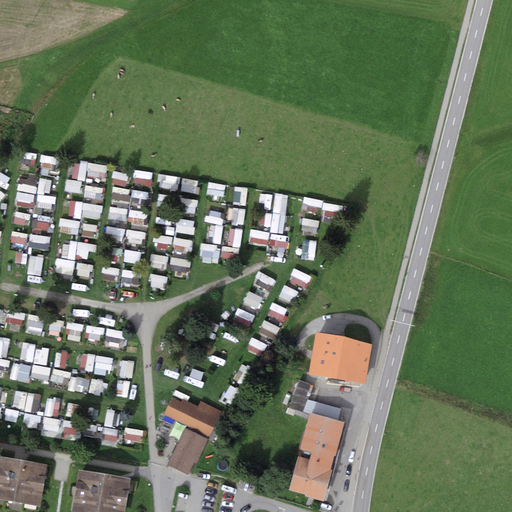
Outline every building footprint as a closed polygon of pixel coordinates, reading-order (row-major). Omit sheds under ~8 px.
[(24,157),(23,168),(35,170),(37,158),(24,157)] [(56,180),(59,162),(43,159),(40,178),(56,180)] [(73,167),(72,184),(87,184),(87,190),(106,190),(107,168),(73,167)] [(133,187),(151,190),(154,177),(136,174),(133,187)] [(111,188),(127,192),(129,178),(114,175),(111,188)] [(0,176),(0,189),(6,193),(11,183),(0,176)] [(162,192),(178,194),(179,181),(164,180),(162,192)] [(49,201),(51,183),(39,182),(34,233),(45,234),(44,240),(48,240),(50,221),(41,220),(42,212),(54,213),(55,201),(49,201)] [(81,198),(82,185),(66,183),(65,196),(81,198)] [(181,196),(197,197),(199,185),(183,183),(181,196)] [(35,210),(35,184),(18,184),(17,210),(35,210)] [(224,201),(226,189),(208,187),(207,199),(224,201)] [(87,189),(84,201),(102,205),(105,193),(87,189)] [(113,191),(110,210),(127,213),(130,193),(113,191)] [(246,210),(247,192),(235,191),(234,209),(246,210)] [(146,210),(146,195),(133,195),(133,210),(146,210)] [(195,218),(198,205),(177,200),(177,201),(159,198),(157,211),(195,218)] [(268,218),(267,237),(284,238),(287,199),(275,198),(274,218),(268,218)] [(70,221),(102,222),(102,207),(70,207),(70,221)] [(324,208),(323,219),(342,221),(343,209),(324,208)] [(127,225),(128,213),(110,211),(109,223),(127,225)] [(232,229),(244,229),(245,213),(233,212),(232,229)] [(146,227),(147,215),(130,214),(130,227),(146,227)] [(27,230),(30,219),(16,215),(14,227),(27,230)] [(208,215),(207,228),(223,229),(224,217),(208,215)] [(59,235),(78,238),(80,225),(61,222),(59,235)] [(193,239),(195,225),(178,223),(177,237),(193,239)] [(82,241),(95,241),(95,229),(83,229),(82,241)] [(222,248),(222,230),(207,229),(207,248),(222,248)] [(109,231),(106,244),(122,247),(125,234),(109,231)] [(230,232),(228,250),(241,251),(242,233),(230,232)] [(252,233),(249,247),(268,250),(270,237),(252,233)] [(127,235),(127,247),(144,246),(143,234),(127,235)] [(13,235),(11,247),(25,250),(27,238),(13,235)] [(30,250),(48,252),(49,240),(31,239),(30,250)] [(289,252),(289,240),(272,239),(272,251),(289,252)] [(172,252),(172,240),(156,240),(156,251),(172,252)] [(190,258),(193,245),(175,241),(172,254),(190,258)] [(316,263),(317,244),(303,243),(302,263),(316,263)] [(88,255),(96,256),(97,249),(63,246),(62,263),(75,263),(76,261),(88,262),(88,255)] [(201,262),(218,262),(219,249),(201,248),(201,262)] [(140,268),(142,257),(126,254),(124,266),(140,268)] [(150,271),(166,274),(168,261),(152,258),(150,271)] [(29,260),(28,278),(42,279),(44,261),(29,260)] [(73,279),(75,265),(57,262),(55,276),(73,279)] [(171,262),(170,275),(188,276),(189,263),(171,262)] [(77,281),(91,281),(91,268),(77,268),(77,281)] [(119,284),(119,272),(103,272),(103,284),(119,284)] [(290,286),(308,292),(312,280),(294,273),(290,286)] [(123,288),(142,287),(141,274),(122,275),(123,288)] [(258,275),(253,287),(271,295),(276,283),(258,275)] [(149,291),(165,295),(168,282),(152,278),(149,291)] [(29,279),(27,286),(39,288),(40,281),(29,279)] [(75,287),(71,296),(84,301),(88,292),(75,287)] [(293,306),(297,294),(284,290),(280,302),(293,306)] [(259,312),(263,301),(247,295),(243,307),(259,312)] [(268,318),(283,325),(288,313),(273,307),(268,318)] [(251,327),(255,320),(239,312),(235,319),(251,327)] [(21,335),(24,317),(10,315),(8,333),(21,335)] [(42,334),(45,322),(30,318),(27,330),(42,334)] [(103,320),(103,331),(115,331),(115,321),(103,320)] [(50,323),(48,336),(61,338),(64,325),(50,323)] [(277,338),(280,331),(264,324),(261,331),(277,338)] [(66,344),(81,345),(83,328),(68,326),(66,344)] [(87,342),(101,345),(104,332),(90,329),(87,342)] [(104,349),(122,353),(126,336),(108,332),(104,349)] [(370,345),(316,335),(309,372),(363,382),(370,345)] [(0,361),(7,363),(10,345),(0,343),(0,361)] [(251,343),(248,355),(262,358),(265,346),(251,343)] [(21,365),(33,366),(36,348),(23,347),(21,365)] [(36,352),(34,368),(47,370),(49,354),(36,352)] [(66,372),(68,358),(57,356),(55,370),(66,372)] [(80,375),(94,376),(95,359),(81,359),(80,375)] [(94,377),(109,380),(112,362),(97,360),(94,377)] [(121,364),(119,380),(132,382),(135,366),(121,364)] [(33,368),(30,382),(48,386),(51,372),(33,368)] [(11,381),(21,385),(24,374),(14,370),(11,381)] [(88,396),(90,382),(70,380),(69,395),(88,396)] [(313,386),(299,381),(289,407),(303,412),(313,386)] [(103,397),(103,384),(91,384),(90,397),(103,397)] [(128,402),(130,386),(118,384),(115,400),(128,402)] [(16,394),(13,411),(24,414),(28,397),(16,394)] [(182,402),(173,397),(164,414),(209,437),(222,412),(200,401),(198,406),(183,399),(182,402)] [(26,430),(39,431),(40,398),(27,398),(26,430)] [(48,402),(45,419),(57,421),(60,405),(48,402)] [(66,421),(75,422),(77,408),(68,407),(66,421)] [(345,422),(309,412),(288,488),(325,498),(345,422)] [(7,414),(6,425),(17,426),(18,414),(7,414)] [(106,416),(105,430),(120,431),(121,417),(106,416)] [(43,434),(59,436),(60,423),(45,421),(43,434)] [(63,435),(75,438),(78,430),(66,426),(63,435)] [(206,439),(185,429),(167,465),(189,475),(206,439)] [(90,430),(86,435),(93,441),(98,436),(90,430)] [(105,446),(118,445),(117,432),(104,433),(105,446)] [(126,433),(125,445),(143,446),(144,434),(126,433)] [(46,464),(0,456),(0,498),(40,505),(46,464)] [(282,460),(279,468),(289,471),(292,463),(282,460)] [(125,511),(132,480),(79,470),(71,511),(78,511),(125,511)]
